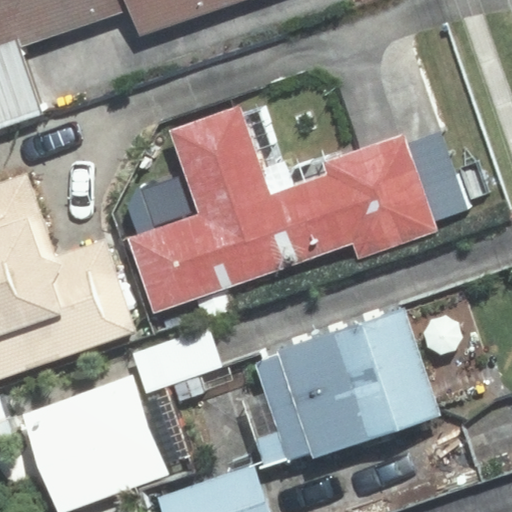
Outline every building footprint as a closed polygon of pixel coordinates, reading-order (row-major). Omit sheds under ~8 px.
[(141,0),(0,0),(0,122),(50,105),(27,38),(141,0)] [(149,0),(159,26),(233,0),(149,0)] [(337,155),(341,168),(283,188),(253,99),(186,123),(215,206),(142,231),(168,304),(365,235),(371,252),(449,223),(415,128),(337,155)] [(34,169),(0,180),(0,375),(147,323),(116,234),(64,252),(34,169)] [(236,283),(204,295),(212,315),(243,304),(236,283)] [(278,383),(252,392),(275,459),(450,400),(419,304),(269,356),(278,383)] [(207,319),(141,342),(156,386),(222,364),(207,319)] [(143,370),(35,410),(71,508),(179,469),(143,370)] [(5,393),(0,394),(0,423),(15,418),(5,393)] [(280,511),(264,463),(166,495),(171,511),(280,511)]
